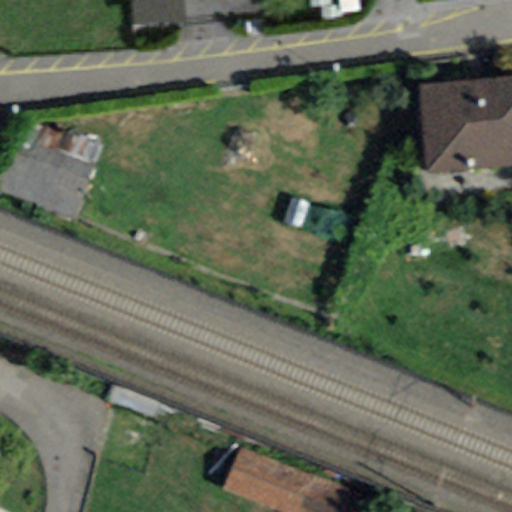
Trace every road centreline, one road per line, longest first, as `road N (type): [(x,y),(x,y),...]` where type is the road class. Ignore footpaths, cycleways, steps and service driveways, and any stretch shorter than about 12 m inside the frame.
road 1 (residential): [(0,90),(196,72),(511,25)]
road 2 (residential): [(0,384),(48,416),(66,443),(67,511)]
